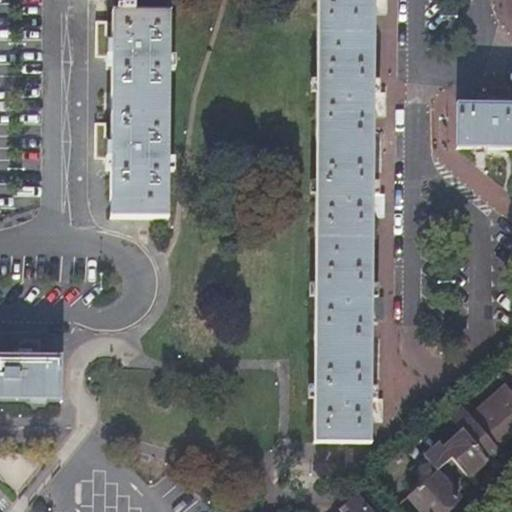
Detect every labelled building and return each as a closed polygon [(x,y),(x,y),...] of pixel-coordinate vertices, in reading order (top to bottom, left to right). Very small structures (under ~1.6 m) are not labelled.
[(111,0),(111,13),(166,14),(166,0),(111,0)] [(372,116),(373,93),(373,15),(373,0),(317,0),(313,444),(369,445),(370,421),(370,400),(371,322),(371,298),(371,219),(372,194),(372,116)] [(385,0),(373,0),(373,15),(385,15),(385,0)] [(111,132),(110,154),(110,214),(165,214),(166,14),(111,13),(111,33),(111,56),(111,132)] [(111,56),(111,33),(97,33),(97,56),(111,56)] [(485,106),(509,106),(510,91),(486,91),(485,106)] [(384,93),(373,93),(372,116),(384,117),(384,93)] [(511,106),(509,106),(485,106),(457,106),(457,149),(511,149),(511,106)] [(110,154),(111,132),(98,132),(98,154),(110,154)] [(383,194),(372,194),(371,219),(383,219),(383,194)] [(383,298),(371,298),(371,322),(383,322),(383,298)] [(17,352),(41,353),(41,339),(17,338),(17,352)] [(0,399),(60,400),(61,353),(41,353),(17,352),(0,352),(0,399)] [(421,483),(407,494),(422,511),(443,511),(459,498),(446,482),(454,474),(466,478),(511,437),(511,390),(506,384),(477,409),(465,395),(458,401),(463,408),(450,419),(463,434),(445,449),(439,442),(408,468),(421,483)] [(381,400),(370,400),(370,421),(381,421),(381,400)] [(369,511),(353,494),(338,508),(341,511),(369,511)]
